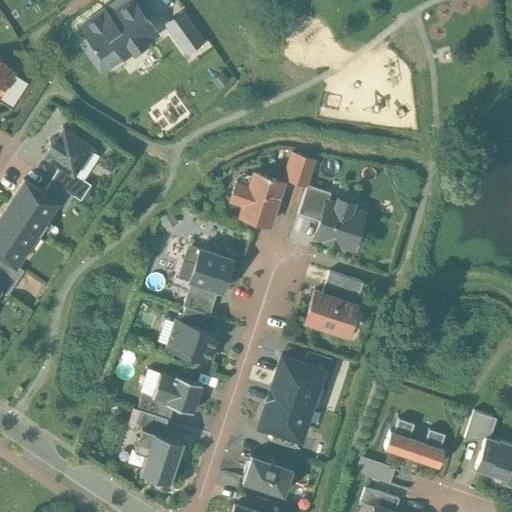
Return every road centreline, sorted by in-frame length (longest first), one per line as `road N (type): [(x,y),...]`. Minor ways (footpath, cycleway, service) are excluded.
road 1 (residential): [(199,511),(277,247),(311,258)]
road 2 (residential): [(0,410),(155,511)]
